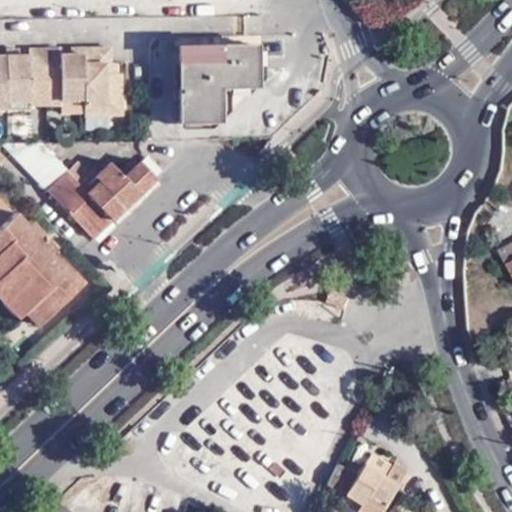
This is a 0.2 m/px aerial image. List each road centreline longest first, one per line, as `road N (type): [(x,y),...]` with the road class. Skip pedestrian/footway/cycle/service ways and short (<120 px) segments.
road 1 (primary): [(0,505),(242,278),(375,205)]
road 2 (primary): [(345,158),(156,314),(0,463)]
road 3 (tertiary): [(511,486),(474,415),(443,302)]
